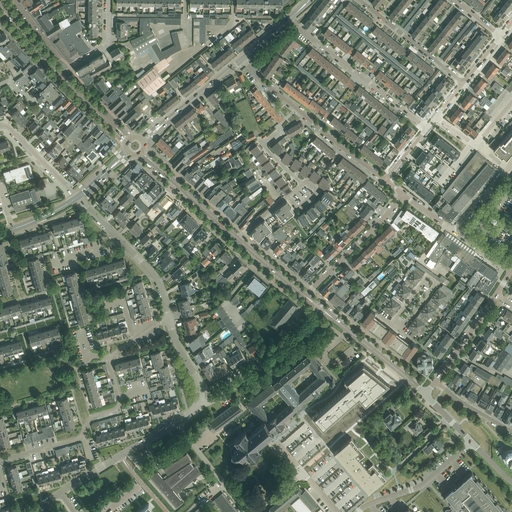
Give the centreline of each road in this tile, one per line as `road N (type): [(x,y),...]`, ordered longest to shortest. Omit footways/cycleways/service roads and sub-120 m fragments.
road 1 (residential): [(0,457),(81,436),(90,418),(119,403),(111,356),(169,321)]
road 2 (residential): [(242,58),(385,180)]
road 3 (residential): [(426,128),(289,19)]
road 4 (residential): [(61,492),(199,402)]
road 5 (residential): [(169,321),(151,273),(76,197)]
road 6 (residential): [(402,194),(304,295)]
road 7 (residential): [(471,442),(421,486),(358,511)]
road 8 (residential): [(359,0),(462,83)]
road 9 (residential): [(394,329),(433,284),(424,279),(395,316)]
